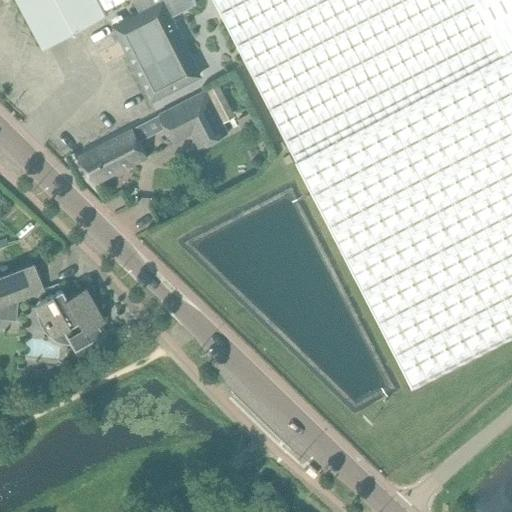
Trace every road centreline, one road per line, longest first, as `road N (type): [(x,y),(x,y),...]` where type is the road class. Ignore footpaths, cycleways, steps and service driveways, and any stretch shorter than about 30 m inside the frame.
road 1 (secondary): [(390,511),(0,131)]
road 2 (unclassified): [(399,511),(511,416)]
